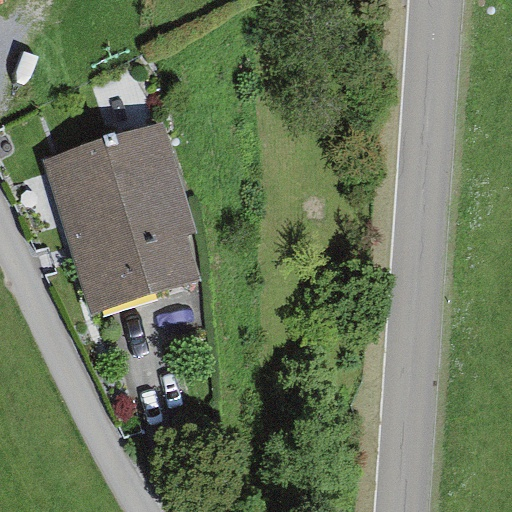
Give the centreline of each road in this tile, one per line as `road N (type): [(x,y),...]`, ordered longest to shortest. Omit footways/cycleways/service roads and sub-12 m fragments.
road 1 (tertiary): [(403,511),(436,0)]
road 2 (residential): [(153,511),(0,230)]
